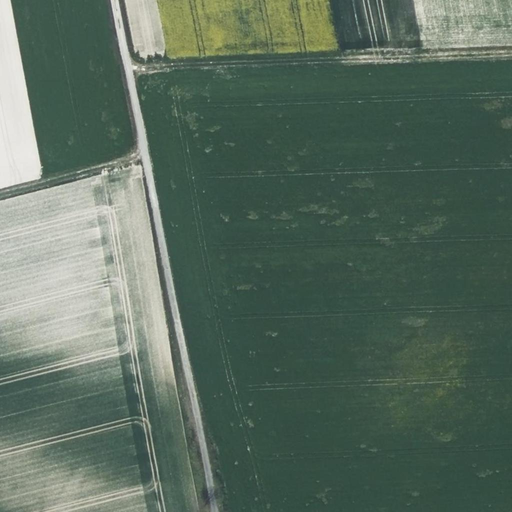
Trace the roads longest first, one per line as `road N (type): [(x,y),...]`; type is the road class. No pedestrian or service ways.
road 1 (track): [(122,60),(511,46)]
road 2 (track): [(139,152),(0,189)]
